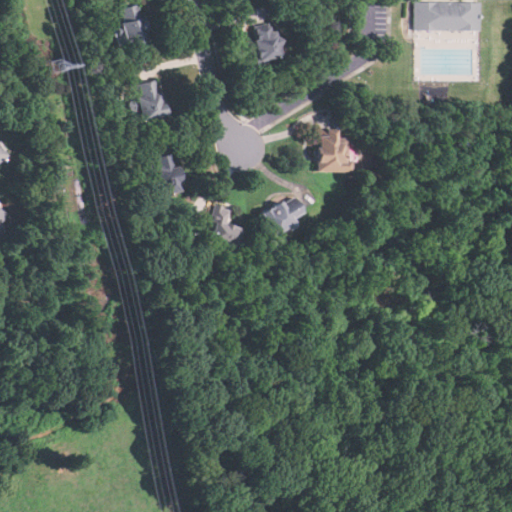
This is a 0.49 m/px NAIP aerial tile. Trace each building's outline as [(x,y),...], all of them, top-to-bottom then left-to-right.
[(413,1),(412,30),(477,31),(478,3),(413,1)] [(143,42),(138,5),(117,8),(122,45),(143,42)] [(272,24),(250,27),(255,63),(277,60),(272,24)] [(139,121),(163,115),(155,79),(131,85),(139,121)] [(339,130),(315,130),(315,172),(339,172),(339,130)] [(0,157),(9,152),(0,139),(0,157)] [(179,191),(172,153),(150,157),(158,195),(179,191)] [(258,214),(272,237),(292,225),(288,219),(299,212),(289,195),(258,214)] [(227,209),(213,204),(203,239),(232,247),(238,228),(223,223),(227,209)]
